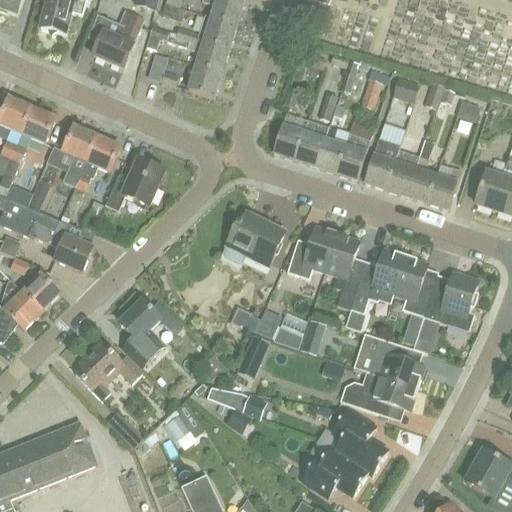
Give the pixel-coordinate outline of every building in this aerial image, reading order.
[(1,0),(0,4),(0,14),(8,17),(9,15),(18,19),(24,0),(1,0)] [(40,19),(43,25),(41,32),(50,35),(53,38),(57,36),(66,39),(72,16),(83,19),(88,1),(92,2),(92,0),(49,0),(46,15),(40,19)] [(156,15),(160,0),(137,0),(135,8),(156,15)] [(203,0),(205,0),(203,5),(216,9),(213,19),(238,27),(246,3),(237,0),(203,0)] [(182,12),(167,7),(166,7),(162,19),(182,25),(186,13),(182,12)] [(133,48),(144,23),(133,18),(122,43),(104,35),(94,59),(124,72),(134,49),(133,48)] [(230,52),(238,27),(213,19),(212,20),(206,19),(200,37),(180,31),(178,35),(178,37),(177,38),(197,45),(198,42),(230,52)] [(197,68),(223,76),(230,52),(198,42),(197,45),(177,38),(178,37),(154,30),(147,50),(157,54),(160,45),(163,43),(188,52),(201,56),(197,68)] [(167,65),(169,58),(157,54),(154,61),(148,81),(161,85),(168,65),(167,65)] [(324,74),(327,62),(300,55),(296,65),(324,74)] [(347,72),(350,64),(334,58),(331,67),(347,72)] [(351,65),(342,95),(339,105),(348,107),(350,100),(351,98),(360,67),(351,65)] [(215,101),(223,76),(197,68),(189,93),(215,101)] [(176,89),(179,80),(166,76),(163,85),(176,89)] [(373,113),(383,87),(370,82),(361,109),(373,113)] [(415,107),(421,89),(399,82),(393,100),(415,107)] [(437,113),(440,105),(444,92),(445,90),(433,86),(425,109),(437,113)] [(296,112),(301,95),(289,91),(284,108),(296,112)] [(451,108),(455,95),(444,92),(440,105),(451,108)] [(331,125),(339,100),(328,97),(320,121),(331,125)] [(0,128),(22,138),(33,112),(10,102),(0,123),(0,128)] [(350,112),(347,111),(337,108),(331,126),(344,130),(350,112)] [(477,125),(480,114),(462,108),(458,120),(477,125)] [(45,148),(56,122),(33,112),(22,138),(18,147),(28,151),(32,142),(45,148)] [(295,163),(308,124),(296,119),(287,116),(274,156),(295,163)] [(319,127),(308,124),(295,163),(316,170),(329,130),(319,127)] [(76,191),(98,140),(75,130),(64,156),(77,161),(66,187),(76,191)] [(338,133),(337,133),(329,130),(316,170),(337,177),(350,136),(339,133),(338,133)] [(361,141),(350,138),(351,136),(350,136),(337,177),(358,184),(371,144),(361,141)] [(111,176),(122,150),(98,140),(76,191),(86,196),(92,182),(94,183),(100,171),(111,176)] [(365,186),(386,193),(400,153),(401,149),(380,142),(365,186)] [(11,162),(18,147),(8,143),(1,158),(11,162)] [(429,163),(435,146),(425,143),(420,159),(407,200),(427,206),(437,178),(425,174),(429,163)] [(18,147),(11,162),(0,187),(9,192),(21,167),(28,151),(18,147)] [(386,193),(407,200),(420,159),(400,153),(386,193)] [(511,154),(506,171),(511,173),(511,174),(509,182),(487,175),(476,207),(511,219),(511,154)] [(148,210),(165,174),(139,163),(130,183),(120,178),(106,208),(119,214),(125,200),(148,210)] [(449,214),(462,174),(453,171),(449,182),(437,178),(427,206),(449,214)] [(41,182),(28,210),(38,214),(41,208),(50,187),(41,182)] [(0,210),(5,213),(10,203),(0,198),(0,210)] [(28,211),(10,203),(5,213),(0,224),(0,228),(35,244),(36,242),(61,253),(55,265),(82,277),(93,253),(62,239),(67,228),(61,226),(62,225),(38,214),(28,210),(28,211)] [(105,209),(94,204),(84,227),(95,232),(105,209)] [(286,235),(247,217),(243,227),(239,225),(228,249),(270,269),(286,235)] [(326,275),(339,237),(317,230),(304,268),(292,264),(288,276),(310,283),(314,271),(326,275)] [(352,313),(361,286),(348,282),(361,244),(339,237),(326,275),(338,279),(335,291),(343,293),(338,308),(352,313)] [(373,290),(361,286),(352,313),(365,317),(370,302),(379,305),(380,303),(392,307),(395,298),(407,260),(385,252),(373,290)] [(425,320),(429,308),(417,305),(429,267),(407,260),(395,298),(407,302),(403,313),(425,320)] [(25,278),(30,267),(16,261),(11,272),(25,278)] [(479,297),(476,296),(480,283),(454,275),(448,295),(444,297),(434,293),(429,308),(425,320),(469,335),(475,318),(469,316),(472,308),(475,309),(479,297)] [(42,316),(61,298),(42,278),(23,297),(42,316)] [(42,316),(23,297),(11,284),(8,286),(6,294),(16,304),(6,314),(1,308),(0,310),(0,345),(4,347),(19,328),(25,334),(42,316)] [(143,372),(162,353),(147,337),(162,322),(144,304),(121,327),(139,346),(127,357),(143,372)] [(248,328),(256,332),(261,321),(253,317),(248,328)] [(312,320),(308,332),(302,352),(318,357),(324,337),(327,325),(312,320)] [(425,320),(424,320),(422,327),(437,332),(439,325),(425,320)] [(278,330),(262,322),(257,333),(273,341),(278,330)] [(275,344),(299,352),(303,341),(281,331),(275,344)] [(419,337),(407,334),(403,346),(415,349),(416,346),(419,337)] [(434,339),(419,334),(419,337),(416,346),(431,351),(434,339)] [(268,346),(253,340),(238,375),(253,382),(268,346)] [(419,392),(426,370),(388,357),(392,345),(380,341),(369,376),(419,392)] [(123,366),(103,345),(85,364),(88,367),(77,378),(103,404),(112,395),(106,389),(121,375),(134,388),(145,377),(128,361),(123,366)] [(212,384),(218,378),(227,386),(233,380),(214,359),(207,366),(200,372),(212,384)] [(419,392),(369,376),(365,388),(356,385),(347,389),(342,405),(379,417),(384,405),(411,414),(419,392)] [(218,393),(213,401),(247,413),(253,402),(218,393)] [(221,407),(219,414),(228,417),(230,410),(221,407)] [(135,452),(145,442),(118,415),(108,425),(135,452)] [(192,416),(175,428),(193,452),(210,440),(192,416)] [(354,424),(344,418),(333,434),(343,440),(335,454),(373,479),(388,456),(368,443),(376,431),(357,419),(354,424)] [(15,511),(12,503),(98,469),(81,427),(0,458),(0,511),(15,511)] [(159,443),(155,434),(136,453),(142,459),(159,443)] [(334,454),(330,452),(323,463),(317,459),(301,484),(328,502),(336,490),(353,501),(368,478),(372,480),(373,479),(335,454),(334,454)] [(500,461),(484,452),(467,484),(495,499),(503,486),(511,490),(511,461),(503,457),(500,461)] [(159,511),(148,477),(128,483),(137,511),(159,511)] [(223,511),(207,478),(182,490),(192,511),(223,511)]
